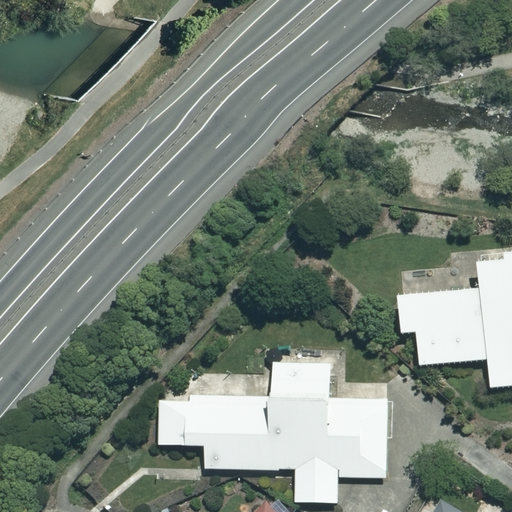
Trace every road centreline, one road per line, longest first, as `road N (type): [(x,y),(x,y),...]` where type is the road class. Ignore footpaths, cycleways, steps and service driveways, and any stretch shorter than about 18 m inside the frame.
road 1 (trunk): [(378,0),(284,80),(0,376)]
road 2 (trunk): [(0,296),(97,187),(295,0)]
